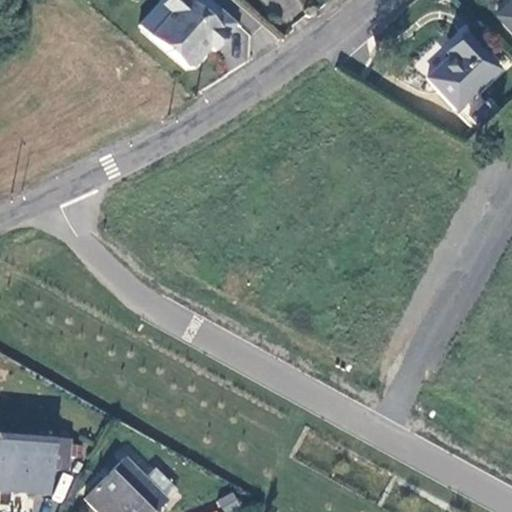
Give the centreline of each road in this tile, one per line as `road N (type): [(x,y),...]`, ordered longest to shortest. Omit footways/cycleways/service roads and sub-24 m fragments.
road 1 (residential): [(367,418),(164,300),(96,245),(51,194)]
road 2 (unclassified): [(51,194),(203,122),(369,0)]
road 3 (residential): [(511,179),(367,418)]
road 4 (residential): [(511,502),(367,418)]
road 5 (unknown): [(279,511),(323,391)]
